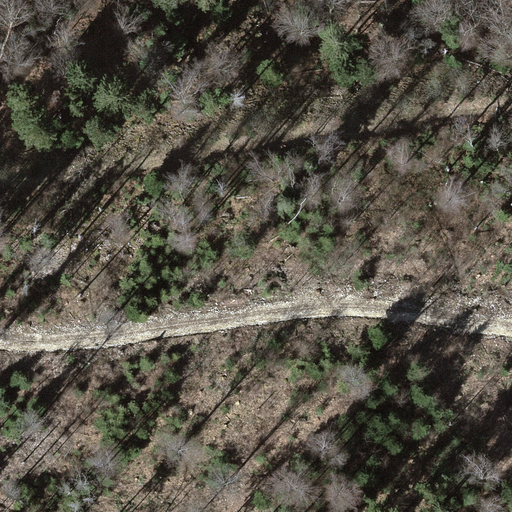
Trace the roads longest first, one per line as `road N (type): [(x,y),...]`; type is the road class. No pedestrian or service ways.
road 1 (track): [(0,190),(422,116),(511,109)]
road 2 (track): [(511,321),(338,305),(0,318)]
